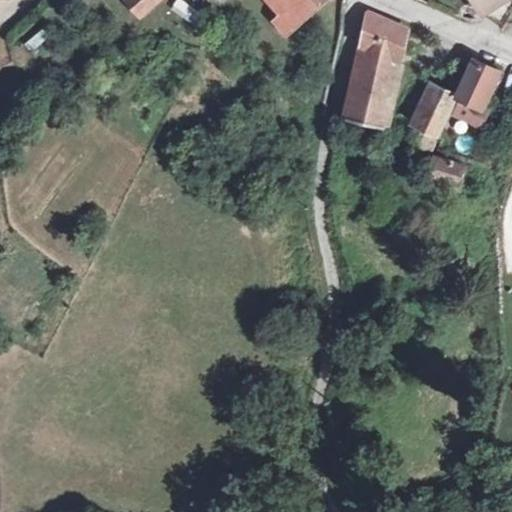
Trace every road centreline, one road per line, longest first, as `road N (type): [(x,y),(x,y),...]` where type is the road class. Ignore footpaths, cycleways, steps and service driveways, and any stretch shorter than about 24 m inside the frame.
road 1 (unclassified): [(329,511),(313,458),(335,295),(317,179),(358,0)]
road 2 (unclassified): [(381,0),(511,50)]
